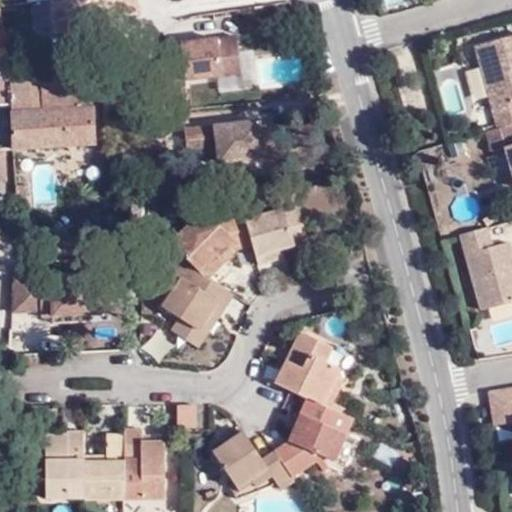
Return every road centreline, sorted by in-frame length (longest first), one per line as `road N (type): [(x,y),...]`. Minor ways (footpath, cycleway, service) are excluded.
road 1 (residential): [(455,511),(439,384),(345,45)]
road 2 (residential): [(334,300),(285,308),(248,375),(225,389),(0,388)]
road 3 (residential): [(511,1),(345,45)]
